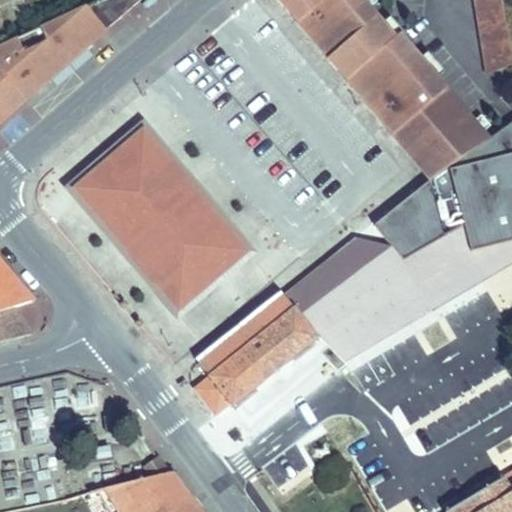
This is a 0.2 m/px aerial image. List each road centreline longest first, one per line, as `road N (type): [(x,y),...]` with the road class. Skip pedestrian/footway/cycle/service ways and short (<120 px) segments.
road 1 (tertiary): [(204,0),(0,176)]
road 2 (tertiary): [(97,329),(238,511)]
road 3 (tertiary): [(0,208),(97,329)]
